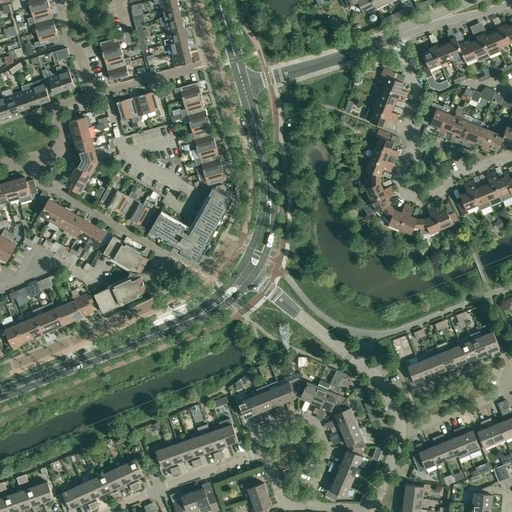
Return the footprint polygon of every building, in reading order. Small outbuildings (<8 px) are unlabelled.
[(48,2),(47,0),(22,0),(22,1),(24,0),(28,0),(30,8),(49,3),(48,2)] [(178,6),(176,0),(153,0),(155,4),(160,3),(161,10),(178,6)] [(340,0),(345,8),(350,5),(356,7),(358,0),(340,0)] [(358,0),(356,7),(361,9),(364,15),(376,9),(372,0),(358,0)] [(386,0),(372,0),(376,9),(388,3),(386,0)] [(27,18),(28,22),(52,15),(49,4),(49,3),(30,8),(33,17),(27,18)] [(131,9),(133,17),(143,14),(141,7),(139,8),(137,4),(131,5),(133,9),(131,9)] [(181,17),(178,6),(161,10),(163,17),(159,18),(160,22),(181,17)] [(133,17),(136,28),(142,26),(141,22),(145,21),(143,14),(133,17)] [(55,26),(52,15),(28,22),(29,25),(35,24),(37,32),(56,27),(55,26)] [(184,28),(181,17),(160,22),(161,26),(165,25),(167,32),(184,28)] [(332,17),(326,25),(338,34),(344,26),(332,17)] [(502,25),(510,43),(511,41),(511,24),(508,26),(506,23),(502,25)] [(492,33),(499,48),(510,43),(502,25),(498,27),(499,30),(492,33)] [(136,28),(139,39),(145,38),(149,37),(148,31),(146,30),(143,31),(142,26),(136,28)] [(56,27),(37,32),(40,41),(34,43),(35,46),(59,40),(56,28),(56,27)] [(186,39),(184,28),(167,32),(169,39),(164,40),(165,45),(170,43),(186,39)] [(358,28),(350,29),(351,36),(359,35),(358,28)] [(123,34),(123,35),(100,42),(103,55),(122,50),(119,41),(124,39),(126,43),(130,42),(128,33),(123,34)] [(480,35),(488,52),(499,48),(492,33),(486,35),(484,33),(480,35)] [(487,52),(488,52),(480,35),(476,36),(477,39),(470,42),(476,57),(477,57),(479,62),(490,57),(487,52)] [(466,62),(458,44),(455,37),(451,38),(452,41),(445,44),(451,59),(462,55),(465,62),(466,62)] [(189,51),(186,39),(170,43),(172,55),(189,51)] [(476,57),(470,42),(463,45),(462,42),(458,44),(466,62),(476,57)] [(451,59),(445,44),(438,47),(437,44),(433,46),(440,64),(451,59)] [(415,52),(427,78),(433,76),(430,68),(440,64),(433,46),(428,48),(429,51),(423,53),(421,50),(415,52)] [(67,48),(51,52),(54,61),(70,57),(67,48)] [(103,55),(107,67),(130,60),(129,57),(124,58),(122,50),(103,55)] [(189,51),(172,55),(175,66),(192,62),(189,51)] [(130,60),(107,67),(110,78),(110,80),(112,80),(112,79),(128,75),(126,65),(131,64),(130,60)] [(56,67),(58,73),(64,90),(74,86),(73,82),(72,78),(69,69),(62,71),(60,66),(56,67)] [(381,86),(406,97),(408,93),(400,89),(405,77),(383,68),(381,74),(387,77),(383,87),(381,86)] [(45,77),(45,78),(49,90),(52,89),(53,93),(64,90),(58,73),(55,74),(54,73),(53,72),(52,71),(51,71),(50,70),(49,70),(47,70),(47,69),(43,70),(46,77),(45,77)] [(32,82),(40,104),(50,100),(47,91),(49,90),(45,78),(32,82)] [(22,86),(23,90),(29,107),(40,104),(32,82),(30,83),(22,86)] [(201,94),(198,82),(174,89),(175,92),(181,91),(183,100),(202,95),(201,94)] [(406,97),(381,86),(380,87),(376,98),(393,105),(396,98),(404,101),(406,97)] [(13,94),(19,111),(29,107),(23,90),(13,94)] [(141,94),(147,113),(155,110),(157,116),(161,115),(154,91),(143,94),(141,94)] [(495,102),(502,105),(506,95),(499,92),(498,94),(496,100),(495,102)] [(3,98),(9,115),(19,111),(13,94),(3,98)] [(141,95),(130,98),(136,122),(140,121),(138,115),(147,113),(141,94),(141,95)] [(202,95),(183,100),(186,109),(180,110),(181,114),(205,107),(202,95)] [(511,97),(506,95),(502,105),(510,108),(511,106),(511,102),(511,97)] [(0,117),(9,115),(3,98),(0,98),(0,117)] [(136,122),(130,98),(118,101),(116,102),(117,103),(122,120),(131,117),(133,123),(136,122)] [(393,105),(376,98),(371,109),(374,110),(397,119),(399,115),(391,111),(393,105)] [(430,110),(435,111),(430,124),(437,126),(436,129),(440,131),(448,113),(441,110),(442,106),(433,102),(430,110)] [(205,107),(181,114),(182,117),(187,115),(190,124),(208,119),(205,107)] [(374,110),(369,121),(384,127),(387,120),(395,124),(397,119),(374,110)] [(448,113),(440,131),(445,133),(446,130),(453,133),(460,114),(456,112),(455,116),(448,113)] [(463,140),(472,118),(460,114),(453,133),(452,136),(463,140)] [(72,131),(88,127),(85,116),(69,121),(72,131)] [(475,142),(481,127),(482,123),(472,118),(463,140),(467,142),(468,139),(475,142)] [(212,131),(208,119),(190,124),(192,133),(187,134),(188,138),(212,131)] [(91,137),(88,127),(72,131),(75,142),(91,137)] [(485,149),(492,131),(481,127),(475,142),(481,144),(480,147),(485,149)] [(503,136),(497,151),(500,144),(504,146),(505,143),(511,146),(511,128),(506,127),(503,136)] [(390,134),(379,129),(376,136),(379,137),(374,148),(389,154),(397,157),(399,152),(391,149),(394,142),(388,140),(390,134)] [(215,142),(212,131),(188,138),(189,141),(194,139),(197,148),(215,143),(215,142)] [(503,136),(492,131),(485,149),(489,151),(490,148),(497,151),(503,136)] [(75,142),(78,152),(94,148),(91,137),(75,142)] [(215,143),(197,148),(199,157),(194,159),(195,162),(219,156),(215,144),(216,144),(215,143)] [(98,161),(94,148),(78,152),(78,153),(80,153),(81,160),(98,161)] [(374,148),(370,158),(393,168),(395,163),(386,160),(389,154),(374,148)] [(222,166),(219,156),(195,162),(196,165),(201,164),(204,173),(222,167),(222,166)] [(393,168),(370,158),(365,170),(371,172),(371,179),(380,179),(380,175),(383,169),(391,172),(393,168)] [(76,165),(76,166),(95,176),(98,169),(102,171),(107,163),(98,161),(81,160),(78,166),(76,165)] [(94,177),(95,176),(76,166),(71,175),(85,183),(91,174),(94,177)] [(222,167),(204,173),(206,182),(201,183),(202,187),(225,180),(222,168),(223,168),(222,167)] [(511,177),(510,178),(507,170),(502,172),(504,176),(511,195),(511,177)] [(502,200),(511,196),(511,195),(504,176),(498,179),(494,171),(490,173),(500,198),(501,198),(502,200)] [(489,203),(500,198),(490,173),(485,175),(489,183),(482,185),(489,203)] [(80,193),(85,183),(71,175),(65,185),(80,193)] [(38,193),(36,186),(34,179),(26,182),(25,177),(14,180),(19,198),(20,203),(35,199),(34,194),(38,193)] [(365,189),(370,200),(393,190),(391,186),(383,189),(380,182),(380,179),(371,179),(364,179),(364,180),(365,189)] [(14,180),(4,183),(9,201),(19,198),(14,180)] [(111,208),(121,192),(113,187),(116,182),(112,180),(100,201),(110,207),(110,208),(111,208)] [(468,182),(478,208),(489,203),(482,185),(475,188),(472,180),(468,182)] [(478,208),(468,182),(463,184),(467,192),(460,195),(462,201),(457,203),(462,215),(468,212),(467,210),(477,205),(478,208)] [(4,183),(0,183),(0,203),(9,201),(4,183)] [(160,213),(149,231),(157,235),(158,234),(168,240),(167,241),(175,245),(181,248),(180,251),(197,261),(200,260),(207,248),(204,247),(207,243),(208,243),(216,229),(215,228),(221,218),(222,219),(230,205),(228,203),(231,198),(226,195),(227,193),(225,186),(223,185),(216,187),(215,189),(213,187),(209,194),(211,195),(203,211),(199,209),(195,214),(199,217),(189,234),(183,231),(185,227),(175,222),(178,218),(172,215),(169,218),(160,213)] [(375,211),(381,218),(381,219),(392,207),(390,205),(387,198),(395,195),(393,190),(370,200),(375,211)] [(121,192),(111,208),(112,209),(122,214),(134,193),(131,191),(128,196),(121,192)] [(134,193),(122,214),(132,220),(133,221),(142,204),(134,200),(135,200),(137,195),(134,193)] [(40,215),(49,220),(59,204),(49,199),(40,215)] [(68,210),(59,204),(49,220),(59,226),(68,210)] [(142,204),(133,221),(134,221),(145,227),(157,206),(153,204),(150,209),(142,204)] [(388,225),(400,229),(409,206),(405,204),(401,212),(395,210),(392,207),(381,219),(388,225)] [(436,204),(431,206),(441,229),(452,224),(453,226),(459,224),(454,212),(449,214),(446,209),(439,212),(436,204)] [(409,206),(400,229),(411,234),(414,227),(420,227),(420,235),(421,235),(420,218),(417,218),(410,216),(414,208),(409,206)] [(430,233),(441,229),(431,206),(427,208),(431,216),(424,218),(420,218),(421,235),(430,233)] [(68,210),(59,226),(68,231),(78,215),(68,210)] [(87,220),(78,215),(68,231),(78,237),(87,220)] [(97,226),(87,220),(78,237),(87,242),(97,226)] [(501,220),(495,223),(498,229),(504,226),(501,220)] [(97,226),(87,242),(97,247),(106,231),(97,226)] [(0,247),(9,232),(4,229),(0,236),(0,247)] [(9,232),(0,247),(0,258),(6,262),(16,245),(10,242),(14,235),(9,232)] [(115,260),(135,271),(136,270),(138,270),(146,257),(140,254),(141,251),(126,243),(125,245),(120,242),(121,240),(113,236),(103,253),(112,258),(113,255),(115,256),(114,258),(115,257),(116,258),(115,260)] [(449,250),(443,253),(446,260),(452,257),(449,250)] [(135,276),(114,285),(115,287),(112,289),(111,287),(94,294),(103,313),(118,306),(117,303),(122,301),(123,303),(139,296),(138,294),(144,291),(138,277),(135,276)] [(71,291),(74,296),(82,317),(93,312),(94,313),(94,312),(86,294),(80,296),(77,289),(71,291)] [(76,319),(82,317),(74,296),(63,301),(65,304),(74,324),(77,323),(76,319)] [(65,304),(55,308),(62,325),(69,323),(70,326),(74,324),(65,304)] [(56,328),(62,325),(55,308),(45,312),(54,333),(57,331),(56,328)] [(45,312),(35,316),(43,334),(49,331),(50,334),(54,333),(45,312)] [(25,321),(34,341),(37,340),(36,336),(43,334),(35,316),(25,321)] [(25,321),(15,325),(22,342),(29,339),(30,343),(34,341),(25,321)] [(3,326),(5,329),(14,350),(17,348),(16,345),(22,342),(15,325),(14,322),(3,326)] [(482,336),(489,352),(499,348),(495,336),(493,332),(496,331),(493,325),(489,327),(491,332),(482,336)] [(472,340),(478,357),(489,352),(482,336),(472,340)] [(461,345),(467,361),(478,357),(472,340),(461,345)] [(450,349),(457,365),(467,361),(461,345),(450,349)] [(440,353),(446,370),(457,365),(450,349),(440,353)] [(429,358),(436,374),(446,370),(440,353),(429,358)] [(429,358),(418,362),(425,378),(436,374),(429,358)] [(425,378),(418,362),(409,366),(407,360),(403,362),(405,368),(408,367),(414,383),(425,378)] [(331,382),(329,385),(333,387),(338,385),(343,374),(336,370),(331,382)] [(296,397),(298,396),(298,378),(279,386),(285,402),(296,398),(296,397)] [(301,398),(311,402),(317,386),(298,378),(298,396),(301,397),(301,398)] [(275,406),(285,402),(279,386),(277,382),(267,386),(275,406)] [(359,387),(361,392),(363,397),(369,394),(363,383),(359,387)] [(257,390),(259,394),(265,410),(275,406),(267,386),(257,390)] [(311,402),(321,406),(327,390),(317,386),(311,402)] [(338,395),(327,390),(321,406),(331,411),(331,410),(334,411),(346,399),(346,398),(338,395)] [(259,394),(248,398),(255,414),(265,410),(259,394)] [(255,414),(248,398),(238,402),(245,418),(255,414)] [(213,401),(215,407),(221,405),(219,399),(213,401)] [(334,414),(339,424),(355,418),(351,408),(346,399),(334,411),(335,414),(334,414)] [(320,409),(317,415),(316,418),(322,420),(325,411),(320,409)] [(231,425),(221,428),(227,445),(238,441),(232,424),(235,423),(233,418),(229,419),(231,425)] [(343,434),(359,428),(355,418),(339,424),(343,434)] [(499,423),(505,439),(511,436),(511,424),(510,418),(499,423)] [(499,423),(488,427),(495,443),(505,439),(499,423)] [(484,448),(495,443),(488,427),(477,431),(484,448)] [(221,428),(210,432),(216,448),(227,445),(221,428)] [(359,428),(343,434),(347,445),(348,447),(359,447),(367,447),(359,428)] [(462,435),(469,454),(480,450),(479,446),(473,430),(462,435)] [(216,448),(210,432),(200,436),(205,452),(216,448)] [(451,439),(445,441),(443,434),(437,436),(447,459),(457,455),(451,439)] [(469,454),(462,435),(451,439),(457,455),(459,458),(469,454)] [(205,452),(200,436),(189,439),(195,456),(205,452)] [(447,459),(437,436),(433,438),(434,443),(435,445),(430,447),(436,464),(447,459)] [(195,456),(189,439),(178,443),(184,460),(195,456)] [(184,460),(178,443),(167,447),(173,464),(184,460)] [(173,464),(167,447),(156,451),(162,467),(173,464)] [(347,450),(343,460),(358,467),(363,456),(356,454),(359,447),(348,447),(347,450)] [(426,468),(436,464),(430,447),(419,452),(419,453),(413,456),(419,472),(426,469),(426,468)] [(125,464),(133,480),(143,475),(136,459),(125,464)] [(343,460),(338,470),(354,477),(358,467),(343,460)] [(133,480),(125,464),(115,469),(122,484),(133,480)] [(505,464),(493,469),(498,482),(510,478),(505,464)] [(122,484),(115,469),(104,473),(112,489),(122,484)] [(338,470),(334,480),(350,487),(354,477),(338,470)] [(112,489),(104,473),(94,478),(102,494),(112,489)] [(102,494),(94,478),(84,483),(91,499),(102,494)] [(252,500),(268,494),(264,483),(256,486),(254,480),(243,484),(245,490),(248,489),(252,500)] [(350,487),(334,480),(330,490),(328,489),(326,494),(331,496),(333,492),(346,497),(350,487)] [(37,486),(42,502),(54,498),(48,482),(37,486)] [(84,483),(74,488),(81,504),(91,499),(84,483)] [(406,484),(405,496),(422,498),(424,488),(429,489),(430,485),(424,484),(424,486),(406,484)] [(42,502),(37,486),(26,489),(32,506),(42,502)] [(74,511),(72,508),(81,504),(74,488),(63,493),(70,509),(68,509),(69,511),(74,511)] [(204,488),(193,492),(199,511),(203,511),(211,509),(212,511),(214,511),(219,510),(217,505),(213,494),(207,496),(204,488)] [(26,489),(15,493),(21,510),(32,506),(26,489)] [(181,496),(183,499),(173,503),(176,511),(199,511),(193,492),(181,496)] [(474,492),(473,504),(491,506),(493,495),(474,492)] [(14,511),(21,510),(15,493),(4,497),(9,511),(14,511)] [(268,494),(252,500),(255,511),(252,511),(265,511),(264,508),(272,506),(268,494)] [(421,509),(422,498),(405,496),(403,507),(421,509)] [(0,511),(9,511),(4,497),(0,498),(0,511)]
